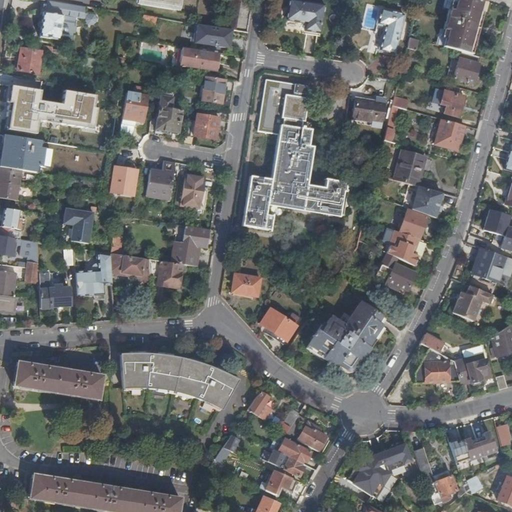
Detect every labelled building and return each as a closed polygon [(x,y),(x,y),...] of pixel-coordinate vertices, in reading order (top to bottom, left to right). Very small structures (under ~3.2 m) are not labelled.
[(176,0),(140,0),(140,5),(175,10),(176,0)] [(228,0),(224,29),(232,30),(236,31),(240,0),(228,0)] [(326,5),(295,0),(289,0),(287,20),(306,23),(305,31),(321,33),(326,5)] [(461,52),(468,54),(475,31),(472,30),(474,24),(476,25),(483,2),(476,0),(456,0),(454,11),(450,10),(444,29),(448,31),(444,46),(444,47),(452,49),(461,52)] [(385,27),(379,51),(394,54),(404,15),(381,9),(377,25),(385,27)] [(63,15),(43,12),(39,37),(59,40),(63,15)] [(85,24),(95,25),(96,16),(86,15),(85,24)] [(157,18),(144,16),(142,24),(155,26),(157,18)] [(444,46),(448,31),(444,29),(442,29),(438,44),(444,46)] [(229,47),(245,50),(248,32),(236,31),(232,30),(229,47)] [(410,38),(408,48),(416,50),(419,40),(410,38)] [(41,50),(20,47),(17,70),(38,74),(41,50)] [(181,47),(177,66),(216,74),(220,55),(181,47)] [(142,49),(141,59),(162,61),(163,51),(142,49)] [(468,54),(461,52),(454,78),(474,84),(480,64),(478,63),(480,57),(468,54)] [(225,80),(206,77),(202,100),(221,103),(225,80)] [(48,82),(25,78),(21,102),(44,105),(48,82)] [(266,79),(260,114),(263,115),(262,122),(259,121),(259,123),(295,128),(300,97),(297,97),(298,93),(301,93),(302,86),(266,79)] [(461,88),(446,84),(440,104),(446,106),(444,113),(460,118),(465,97),(459,95),(461,88)] [(302,86),(301,93),(307,94),(308,94),(310,93),(311,92),(311,91),(311,90),(311,89),(309,88),(307,87),(302,86)] [(136,117),(144,118),(148,96),(126,93),(121,124),(134,126),(135,121),(136,117)] [(172,95),(161,93),(156,129),(177,133),(180,112),(170,110),(172,95)] [(300,97),(295,128),(310,131),(311,123),(305,122),(308,99),(300,97)] [(394,103),(393,106),(400,108),(406,110),(408,100),(395,97),(394,103)] [(377,103),(356,99),(353,119),(373,122),(373,127),(381,128),(386,100),(377,98),(377,103)] [(389,121),(388,128),(394,130),(400,108),(393,106),(390,117),(390,119),(389,121)] [(52,113),(32,110),(30,123),(11,120),(9,136),(14,137),(33,140),(40,141),(48,143),(49,137),(52,138),(52,137),(81,142),(84,124),(72,123),(73,116),(52,113)] [(219,119),(196,115),(193,135),(215,139),(219,119)] [(459,151),(465,126),(442,120),(435,144),(459,151)] [(308,143),(310,131),(295,128),(259,123),(257,131),(278,135),(271,180),(250,176),(242,226),(263,229),(267,206),(302,213),(313,145),(308,143)] [(394,130),(388,128),(386,134),(384,140),(392,142),(395,130),(394,130)] [(38,155),(40,141),(33,140),(31,153),(38,155)] [(40,141),(38,155),(37,161),(34,161),(33,173),(58,176),(59,165),(57,165),(60,144),(48,143),(40,141)] [(418,187),(422,170),(426,158),(405,152),(397,181),(409,184),(413,185),(418,187)] [(163,161),(161,173),(161,177),(149,175),(145,197),(169,201),(175,163),(163,161)] [(0,183),(18,187),(20,171),(0,167),(0,183)] [(137,171),(114,168),(110,193),(133,197),(137,171)] [(204,178),(186,175),(181,206),(204,210),(207,192),(202,191),(204,178)] [(18,187),(0,183),(0,198),(16,201),(18,187)] [(443,194),(421,187),(418,187),(416,194),(415,194),(412,195),(411,199),(412,202),(414,202),(412,209),(436,218),(438,211),(441,201),(443,194)] [(93,213),(66,209),(63,224),(73,226),(71,242),(88,244),(93,213)] [(0,237),(13,239),(13,238),(20,239),(21,233),(14,232),(15,229),(21,230),(23,220),(18,220),(19,212),(4,210),(2,228),(0,227),(0,237)] [(407,211),(400,232),(420,239),(427,217),(407,211)] [(511,222),(501,219),(498,228),(493,246),(511,251),(511,222)] [(209,230),(185,227),(184,226),(177,225),(171,263),(182,265),(194,267),(195,267),(199,247),(206,248),(209,230)] [(493,246),(498,228),(495,227),(489,245),(493,246)] [(419,256),(414,254),(412,254),(414,250),(416,250),(420,239),(400,232),(396,230),(387,253),(398,258),(415,266),(419,256)] [(122,237),(113,236),(111,255),(120,256),(122,237)] [(13,239),(0,237),(0,254),(13,257),(14,248),(21,250),(20,255),(30,257),(38,258),(37,243),(22,241),(16,240),(13,239)] [(420,239),(416,250),(420,251),(424,241),(420,239)] [(74,249),(65,247),(66,266),(75,265),(74,249)] [(498,282),(507,257),(481,248),(478,258),(479,258),(474,273),(498,282)] [(111,255),(83,250),(84,262),(111,266),(111,255)] [(354,251),(347,261),(355,267),(362,256),(354,251)] [(389,276),(385,284),(394,288),(396,285),(407,291),(415,274),(395,263),(398,258),(387,253),(379,270),(389,276)] [(140,280),(149,281),(149,277),(149,260),(147,260),(145,259),(143,259),(120,256),(111,255),(111,266),(112,272),(129,274),(140,276),(140,280)] [(38,258),(30,257),(27,260),(27,263),(38,265),(38,258)] [(160,262),(149,260),(149,277),(159,278),(158,285),(175,288),(179,285),(182,265),(171,263),(160,262)] [(26,268),(25,282),(39,284),(39,274),(38,270),(26,268)] [(385,284),(389,276),(379,270),(374,279),(385,284)] [(0,271),(0,296),(14,298),(17,275),(0,271)] [(50,291),(48,273),(39,274),(39,284),(40,296),(41,309),(51,309),(51,307),(70,305),(69,290),(61,290),(61,287),(54,287),(54,290),(50,291)] [(128,281),(139,283),(140,280),(140,276),(129,274),(128,281)] [(233,293),(246,295),(258,296),(260,279),(234,275),(231,292),(233,293)] [(472,295),(476,287),(471,285),(467,293),(472,295)] [(491,294),(476,287),(472,295),(467,293),(462,291),(453,312),(474,320),(481,304),(485,302),(490,304),(493,295),(491,294)] [(0,296),(0,313),(14,315),(16,298),(14,298),(0,296)] [(314,338),(309,346),(316,350),(318,348),(340,362),(342,359),(346,362),(352,359),(354,356),(357,358),(371,336),(373,337),(381,325),(376,323),(380,316),(377,314),(377,313),(376,312),(375,313),(360,303),(344,327),(331,318),(325,326),(322,325),(315,336),(313,336),(313,337),(314,338)] [(273,332),(286,341),(288,342),(288,341),(287,340),(290,335),(293,337),(299,328),(296,327),(302,319),(292,313),(288,319),(287,319),(286,320),(270,309),(261,323),(260,322),(259,323),(273,332)] [(385,319),(380,316),(376,323),(381,325),(385,319)] [(511,352),(511,323),(492,337),(495,347),(492,349),(494,358),(511,352)] [(316,350),(309,346),(307,349),(324,360),(325,359),(345,372),(348,373),(352,372),(355,371),(360,363),(369,349),(370,350),(384,328),(381,325),(373,337),(371,336),(357,358),(353,364),(351,367),(349,368),(347,367),(340,362),(318,348),(316,350)] [(286,341),(273,332),(271,336),(284,345),(286,341)] [(429,348),(444,356),(447,349),(443,347),(445,344),(426,334),(421,343),(429,348)] [(463,351),(465,359),(485,354),(483,346),(463,351)] [(415,383),(460,381),(454,362),(444,356),(429,348),(412,376),(415,383)] [(212,405),(220,410),(237,380),(223,373),(204,366),(191,362),(178,359),(164,356),(147,355),(133,354),(120,355),(122,389),(140,388),(159,389),(171,391),(186,395),(196,398),(212,405)] [(465,359),(454,362),(460,381),(461,384),(471,381),(471,382),(472,382),(472,383),(474,385),(481,383),(482,381),(481,379),(481,377),(490,374),(485,354),(465,359)] [(342,359),(340,362),(347,367),(349,368),(351,367),(353,364),(357,358),(354,356),(352,359),(346,362),(342,359)] [(98,400),(102,376),(17,363),(13,386),(98,400)] [(505,375),(496,377),(500,390),(508,388),(505,375)] [(264,404),(269,398),(260,392),(247,410),(257,415),(265,421),(272,410),(264,404)] [(246,412),(240,420),(245,424),(253,413),(247,410),(246,412)] [(277,429),(286,434),(293,423),(297,415),(290,411),(285,421),(282,419),(277,429)] [(303,419),(297,415),(293,423),(299,426),(303,419)] [(306,420),(296,440),(318,452),(326,437),(314,430),(316,426),(306,420)] [(496,450),(489,428),(482,430),(479,420),(457,427),(456,424),(444,428),(457,471),(468,467),(466,459),(496,450)] [(293,423),(286,434),(292,438),(299,426),(293,423)] [(502,441),(501,441),(502,445),(511,444),(510,440),(511,440),(507,424),(498,427),(502,441)] [(303,461),(306,463),(311,453),(284,439),(278,452),(289,457),(302,464),(303,461)] [(363,457),(348,481),(375,498),(390,473),(383,470),(382,466),(388,464),(390,469),(410,461),(404,445),(384,452),(385,456),(381,457),(380,453),(371,457),(368,460),(363,457)] [(217,456),(212,463),(211,464),(210,467),(220,471),(223,465),(222,464),(230,451),(222,448),(217,456)] [(423,448),(413,452),(421,472),(426,486),(428,491),(430,497),(432,502),(433,505),(448,500),(450,496),(448,493),(455,490),(448,469),(432,476),(423,448)] [(301,466),(302,464),(289,457),(283,469),(298,477),(303,468),(301,466)] [(297,481),(274,471),(268,485),(265,484),(262,490),(274,495),(277,489),(278,490),(279,486),(292,492),(297,481)] [(460,478),(462,484),(478,476),(477,472),(460,478)] [(112,511),(177,511),(180,498),(32,475),(28,499),(112,511)] [(462,485),(464,490),(481,484),(478,476),(462,484),(462,485)] [(511,480),(506,478),(497,500),(511,505),(511,480)] [(459,498),(457,499),(461,503),(471,495),(465,493),(459,498)] [(274,511),(278,504),(263,497),(256,511),(274,511)]
